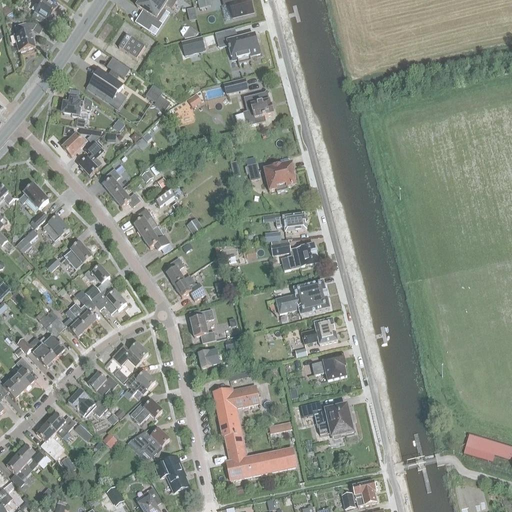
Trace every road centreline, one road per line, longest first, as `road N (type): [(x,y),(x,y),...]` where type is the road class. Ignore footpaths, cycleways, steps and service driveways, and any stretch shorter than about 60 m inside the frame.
road 1 (unclassified): [(400,511),(272,0)]
road 2 (residential): [(164,314),(108,222),(14,121)]
road 3 (residential): [(0,445),(83,363),(122,332),(164,314)]
road 4 (residential): [(210,509),(164,314)]
road 5 (secondary): [(18,116),(100,0)]
